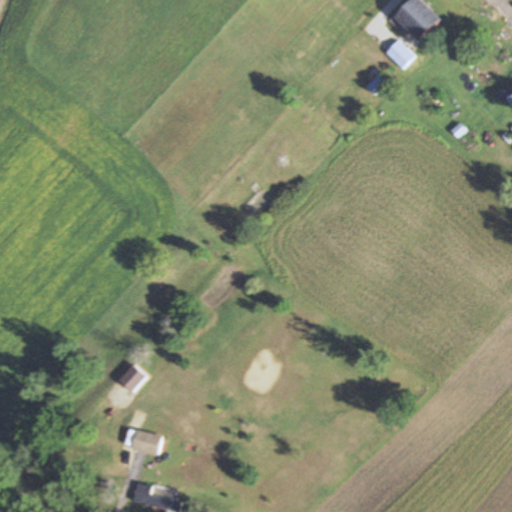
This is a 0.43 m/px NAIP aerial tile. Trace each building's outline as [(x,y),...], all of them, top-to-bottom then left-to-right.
[(442,19),(422,0),(414,0),(397,17),(421,41),(442,19)] [(416,56),(399,40),(387,53),(404,69),(416,56)] [(135,391),(149,375),(136,363),(122,379),(135,391)] [(133,447),(161,456),(167,436),(138,428),(133,447)] [(136,502),(178,511),(182,511),(185,501),(154,494),(156,485),(140,482),(136,502)]
